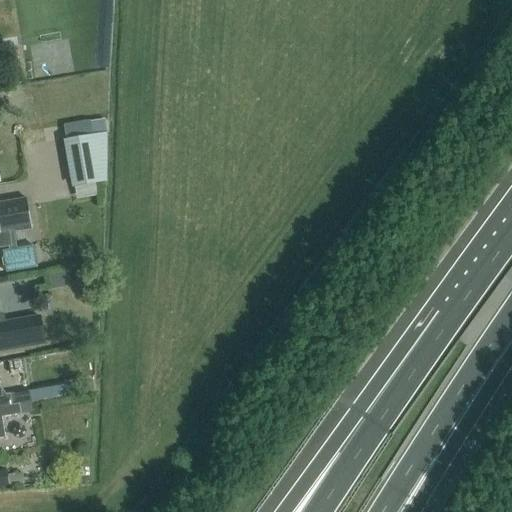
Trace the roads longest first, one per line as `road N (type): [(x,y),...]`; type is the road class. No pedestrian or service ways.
road 1 (motorway): [(450,320),(293,511)]
road 2 (motorway): [(450,320),(319,511)]
road 3 (motorway): [(383,511),(489,350)]
road 4 (motorway): [(408,511),(489,350)]
